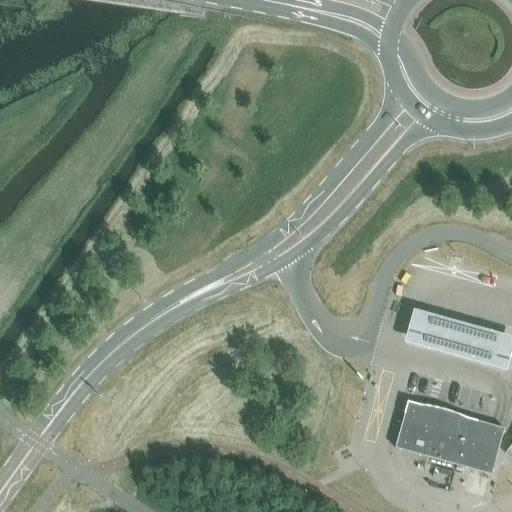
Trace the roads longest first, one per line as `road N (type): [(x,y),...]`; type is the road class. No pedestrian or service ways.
road 1 (secondary): [(199,295),(289,258),(354,203),(430,120)]
road 2 (secondary): [(402,96),(306,212),(199,295)]
road 3 (secondary): [(0,495),(110,354),(199,295)]
